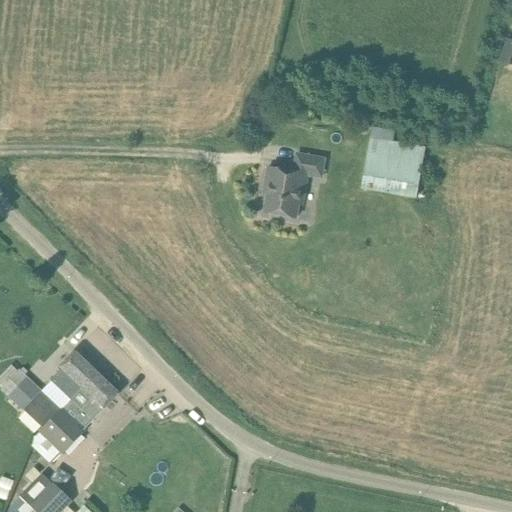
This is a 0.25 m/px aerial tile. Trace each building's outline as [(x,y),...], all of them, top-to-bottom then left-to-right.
[(416,200),(426,148),(393,141),(396,130),(373,126),(359,190),(416,200)] [(308,176),(321,178),(324,160),(297,155),(294,172),(268,168),(265,187),(269,187),(265,214),(296,219),(299,205),(302,205),(308,176)] [(42,392),(19,370),(1,389),(24,411),(43,429),(61,409),(97,373),(75,351),(60,367),(62,369),(51,381),(52,382),(42,392)] [(119,394),(97,373),(61,409),(43,429),(39,433),(63,456),(86,431),(83,428),(103,407),(105,409),(119,394)] [(63,511),(72,503),(42,474),(20,496),(35,511),(63,511)]
